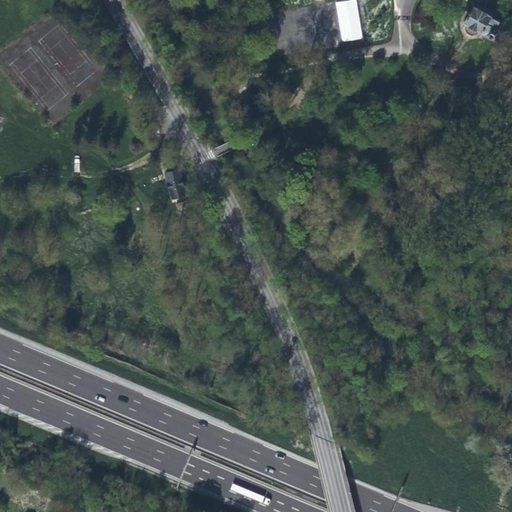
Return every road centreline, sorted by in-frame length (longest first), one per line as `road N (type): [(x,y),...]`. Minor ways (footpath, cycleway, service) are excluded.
road 1 (secondary): [(110,0),(291,341),(343,511)]
road 2 (motorway): [(388,511),(0,348)]
road 3 (motorway): [(0,387),(296,511)]
road 4 (track): [(145,162),(0,177)]
